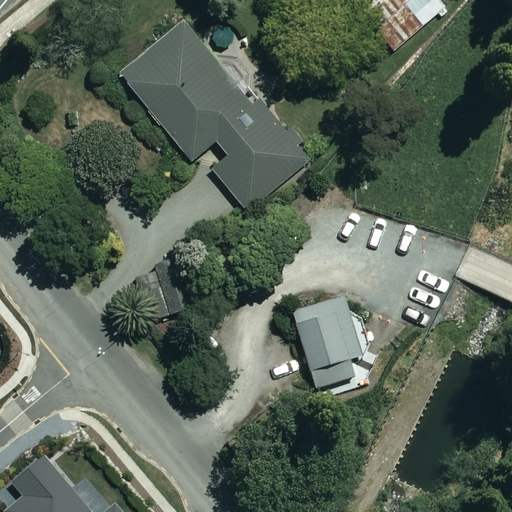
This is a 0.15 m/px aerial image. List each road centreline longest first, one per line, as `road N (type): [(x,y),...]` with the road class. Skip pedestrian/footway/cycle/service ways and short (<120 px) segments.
road 1 (residential): [(226,511),(97,351)]
road 2 (residential): [(97,351),(0,228)]
road 3 (residential): [(0,431),(97,351)]
